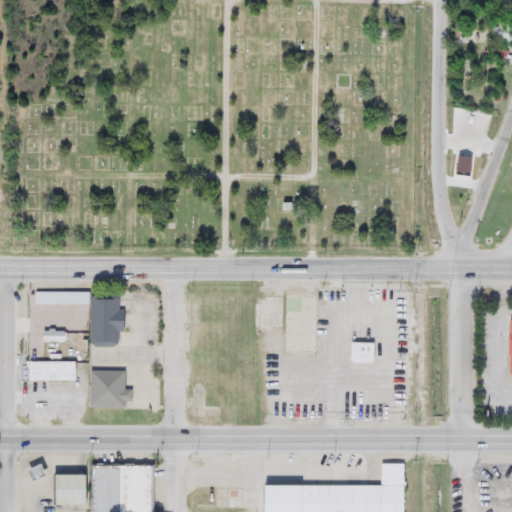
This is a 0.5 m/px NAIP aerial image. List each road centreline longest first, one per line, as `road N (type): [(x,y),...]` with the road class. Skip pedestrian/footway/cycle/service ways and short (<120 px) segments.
road 1 (primary): [(511,264),(0,264)]
road 2 (primary): [(0,435),(511,435)]
road 3 (track): [(314,266),(317,0)]
road 4 (track): [(226,265),(228,0)]
road 5 (residential): [(441,0),(443,208),(456,245)]
road 6 (residential): [(6,264),(5,511)]
road 7 (residential): [(174,511),(175,265)]
road 8 (track): [(132,178),(315,173)]
road 9 (residential): [(456,264),(459,435)]
road 10 (residential): [(511,110),(456,245)]
